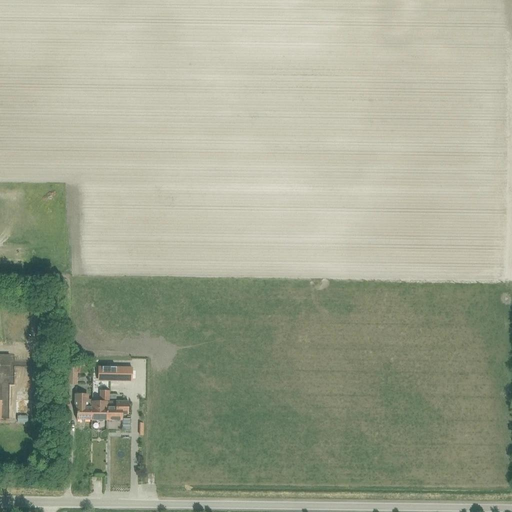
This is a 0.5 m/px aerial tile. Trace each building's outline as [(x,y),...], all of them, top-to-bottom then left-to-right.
[(0,419),(0,420),(1,377),(9,377),(10,356),(0,355),(0,419)] [(77,386),(77,365),(67,365),(67,385),(77,386)] [(145,375),(145,365),(135,365),(136,375),(145,375)] [(109,382),(109,368),(97,368),(97,382),(109,382)] [(131,382),(131,368),(109,368),(109,382),(131,382)] [(106,421),(107,408),(107,402),(109,402),(109,391),(102,391),(101,401),(100,403),(92,403),(91,420),(106,421)] [(88,395),(85,395),(75,395),(75,408),(77,408),(76,420),(91,420),(92,403),(92,400),(88,400),(88,395)] [(107,408),(106,421),(122,421),(122,415),(128,415),(128,402),(109,402),(107,402),(107,408)] [(134,430),(146,430),(146,418),(133,419),(134,430)]
